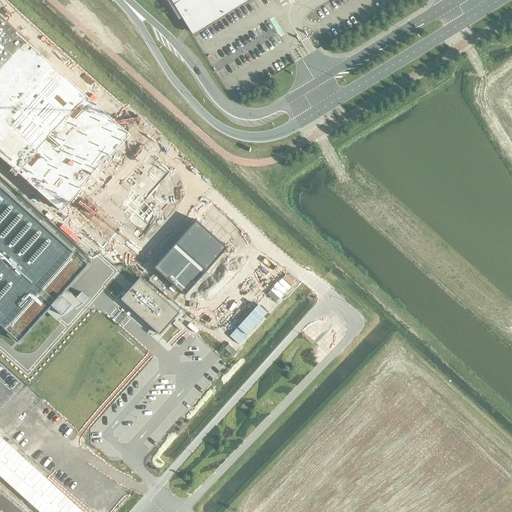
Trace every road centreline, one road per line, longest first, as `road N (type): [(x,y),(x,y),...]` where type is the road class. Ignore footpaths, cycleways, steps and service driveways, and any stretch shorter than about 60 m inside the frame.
road 1 (unclassified): [(181,511),(357,328),(328,295),(146,498)]
road 2 (tertiary): [(121,0),(204,114),(251,137),(282,132),(498,0)]
road 3 (tertiary): [(455,0),(251,114),(219,99),(185,52),(124,0)]
road 4 (unknown): [(166,161),(0,0)]
road 5 (unknown): [(328,295),(166,161)]
road 6 (unknown): [(0,173),(51,218),(91,217),(137,189)]
